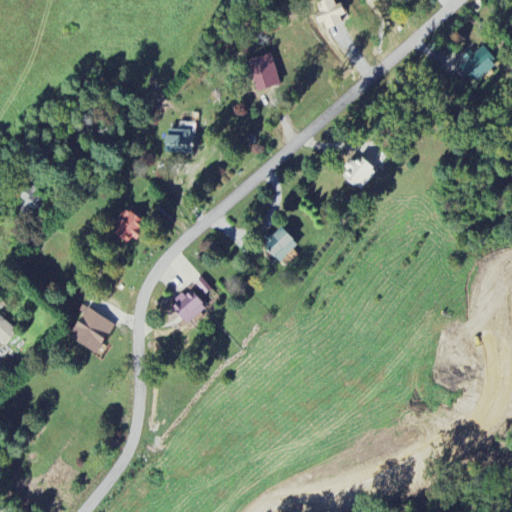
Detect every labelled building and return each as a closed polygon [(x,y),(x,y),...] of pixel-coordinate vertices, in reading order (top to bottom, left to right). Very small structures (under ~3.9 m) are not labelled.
[(343,25),(340,18),(343,16),(337,0),(330,0),(317,5),(320,13),(315,15),(318,25),(324,24),(327,30),(343,25)] [(493,67),(475,48),(457,65),(476,84),(493,67)] [(247,61),(255,92),(280,86),(272,55),(247,61)] [(193,154),(193,127),(165,126),(165,153),(193,154)] [(341,176),(360,192),(378,173),(359,156),(341,176)] [(22,208),(33,215),(44,198),(27,187),(19,199),(26,203),(22,208)] [(129,244),(143,218),(123,208),(110,234),(129,244)] [(272,237),(269,234),(259,243),(279,264),(298,246),(281,228),(272,237)] [(205,309),(188,290),(170,305),(187,325),(205,309)] [(96,355),(113,325),(85,309),(68,339),(96,355)] [(17,332),(0,318),(0,341),(6,346),(17,332)]
